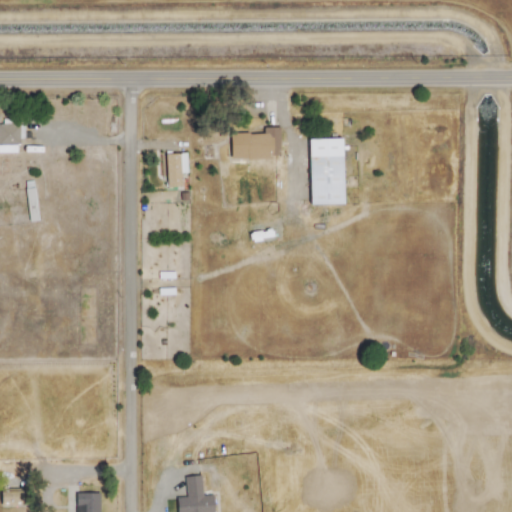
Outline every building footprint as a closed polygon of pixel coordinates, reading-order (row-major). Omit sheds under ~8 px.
[(0,143),(17,144),(18,120),(2,120),(2,123),(0,123),(0,143)] [(228,133),(229,159),(269,158),(269,154),(278,154),(277,126),(261,127),(261,132),(228,133)] [(340,138),(306,138),(307,204),(341,203),(340,138)] [(179,172),(185,172),(184,153),(163,153),(164,187),(180,186),(179,172)] [(212,511),(210,494),(201,495),(199,474),(182,476),(184,496),(174,497),(175,511),(212,511)] [(0,491),(0,504),(16,504),(16,491),(0,491)] [(96,511),(96,492),(72,493),(72,511),(96,511)]
